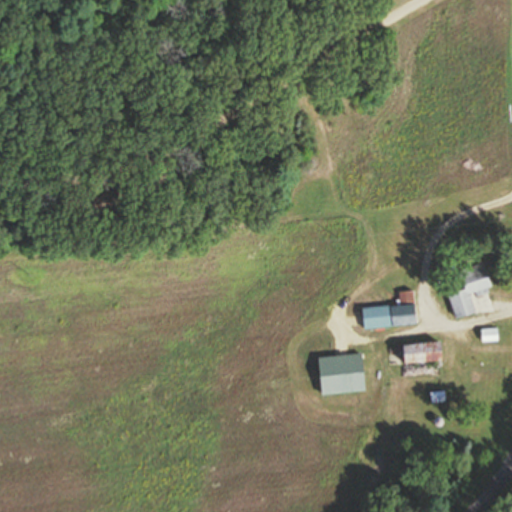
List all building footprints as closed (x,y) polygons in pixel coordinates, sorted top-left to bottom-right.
[(89,197),(120,189),(125,207),(94,215),(89,197)] [(446,294),(454,292),(451,282),(459,279),(456,271),(483,262),(491,286),(486,287),(488,292),(475,296),(474,292),(470,293),(468,293),(474,312),(454,318),(446,294)] [(363,329),(360,307),(396,302),(394,292),(412,290),(416,323),(363,329)] [(480,329),(497,327),(498,339),(481,341),(480,329)] [(399,345),(440,341),(442,360),(401,365),(399,345)] [(429,391),(444,389),(446,401),(431,403),(429,391)]
